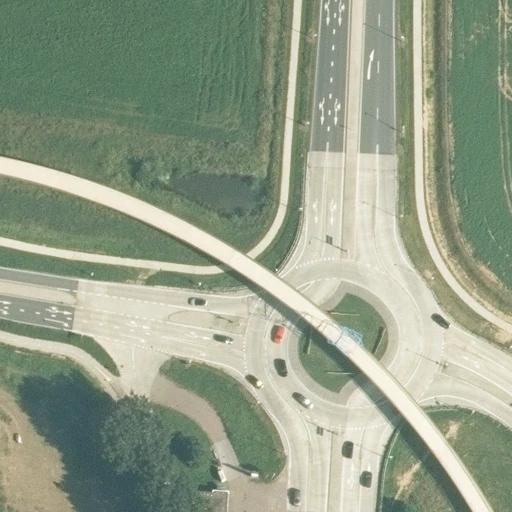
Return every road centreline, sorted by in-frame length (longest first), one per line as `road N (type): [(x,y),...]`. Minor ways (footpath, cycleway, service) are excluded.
road 1 (primary): [(431,322),(384,244),(377,147)]
road 2 (unclassified): [(172,511),(131,392),(135,331)]
road 3 (primary): [(333,0),(326,147)]
road 4 (primary): [(377,147),(379,0)]
road 5 (primary): [(256,373),(296,435),(305,504)]
road 6 (secondary): [(138,295),(0,274)]
road 7 (secondary): [(0,304),(135,331)]
road 8 (primary): [(374,281),(366,220),(377,147)]
road 9 (primary): [(326,147),(301,274)]
road 10 (secondary): [(267,302),(138,295)]
road 11 (secondary): [(135,331),(256,373)]
road 12 (primary): [(326,147),(328,268)]
